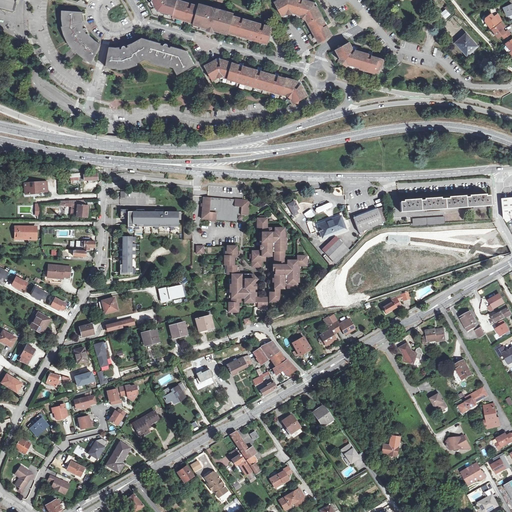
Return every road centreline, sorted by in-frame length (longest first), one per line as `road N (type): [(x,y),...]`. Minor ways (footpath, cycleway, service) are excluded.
road 1 (secondary): [(107,159),(213,161),(412,129),(462,130),(511,144)]
road 2 (residential): [(0,463),(84,296),(98,254),(104,186),(138,178)]
road 3 (secondary): [(421,314),(133,480)]
road 4 (secondary): [(511,140),(429,123),(248,149),(186,148)]
road 5 (secondary): [(198,171),(388,177),(501,169)]
road 6 (residential): [(111,118),(163,113),(213,121),(283,112),(311,102),(318,86)]
road 7 (residential): [(140,21),(310,71)]
road 8 (secondary): [(318,120),(186,148)]
road 9 (trunk): [(117,147),(0,108)]
